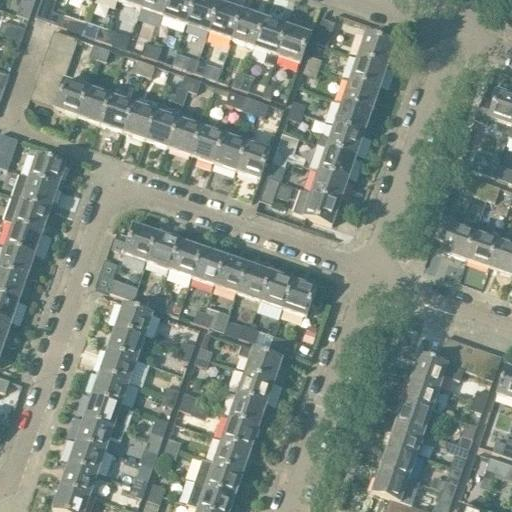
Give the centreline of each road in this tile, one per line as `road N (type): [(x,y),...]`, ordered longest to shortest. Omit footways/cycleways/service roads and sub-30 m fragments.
road 1 (residential): [(0,494),(8,497),(108,185),(371,274)]
road 2 (unclassified): [(290,511),(371,274)]
road 3 (unclassified): [(371,274),(452,39)]
road 4 (residential): [(511,326),(371,274)]
road 5 (unclassified): [(452,39),(338,0)]
